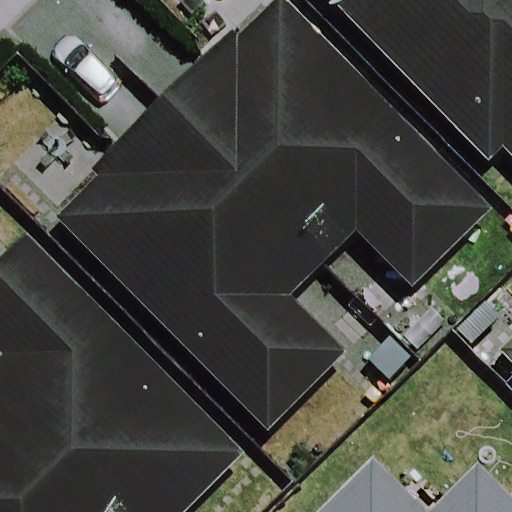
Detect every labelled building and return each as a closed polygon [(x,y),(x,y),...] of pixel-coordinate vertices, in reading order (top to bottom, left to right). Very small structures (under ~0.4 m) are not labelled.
[(511,0),(312,0),(475,167),(491,152),(511,173),(511,0)] [(473,224),(263,10),(220,52),(214,47),(148,111),(308,275),(342,242),(397,298),(473,224)] [(308,275),(148,111),(79,178),(90,189),(49,230),(257,442),(331,370),(272,310),(308,275)] [(0,463),(47,511),(182,511),(225,471),(10,251),(0,260),(0,463)] [(511,341),(492,360),(511,380),(511,341)] [(47,511),(0,463),(0,511),(47,511)] [(393,511),(359,477),(323,511),(495,511),(463,480),(430,511),(393,511)]
